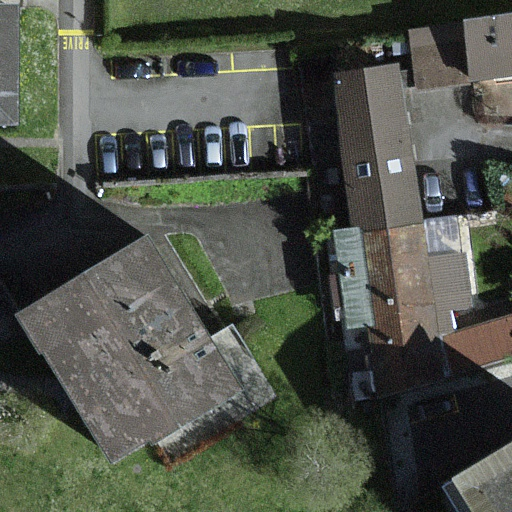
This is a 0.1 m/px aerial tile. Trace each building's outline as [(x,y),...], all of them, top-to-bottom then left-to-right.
[(0,0),(0,113),(39,114),(38,0),(0,0)] [(422,81),(511,68),(511,8),(462,15),(463,23),(415,30),(422,81)] [(362,66),(341,69),(362,223),(370,222),(371,228),(427,221),(405,60),(362,66)] [(474,302),(462,216),(427,221),(371,228),(370,222),(362,223),(336,227),(346,302),(350,302),(353,323),(378,320),(387,388),(450,371),(445,333),(458,329),(455,304),(474,302)] [(256,372),(167,230),(33,313),(122,456),(256,372)] [(511,353),(511,314),(458,329),(445,333),(450,371),(511,353)] [(511,511),(511,443),(445,482),(462,511),(511,511)]
